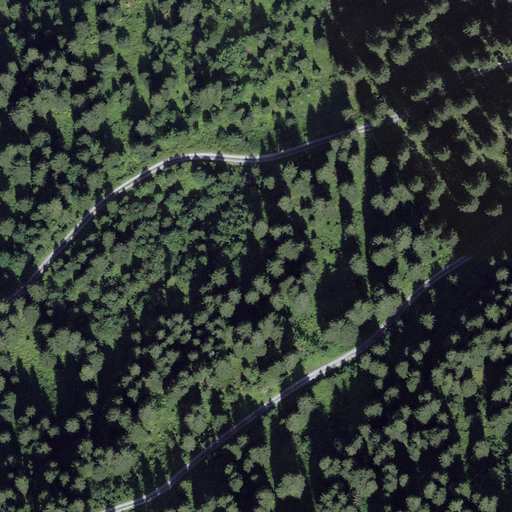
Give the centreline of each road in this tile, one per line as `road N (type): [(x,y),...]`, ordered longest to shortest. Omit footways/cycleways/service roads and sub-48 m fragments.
road 1 (track): [(511,59),(371,130),(174,159),(79,217),(0,281)]
road 2 (track): [(102,511),(144,501),(202,463),(317,374),(406,323),(511,233)]
